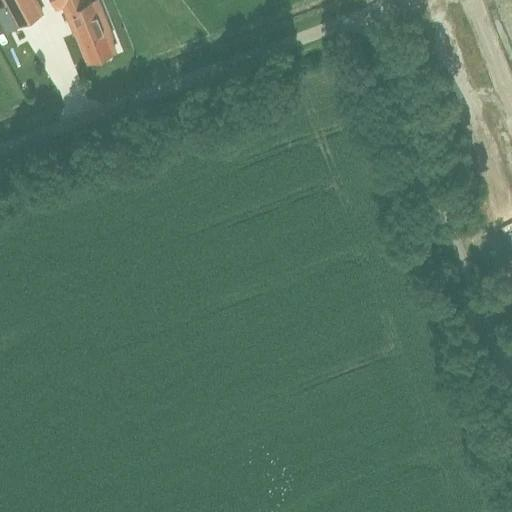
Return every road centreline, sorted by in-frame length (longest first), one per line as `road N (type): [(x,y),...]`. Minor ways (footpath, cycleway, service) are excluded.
road 1 (unclassified): [(511,394),(373,14)]
road 2 (unclassified): [(0,151),(373,14)]
